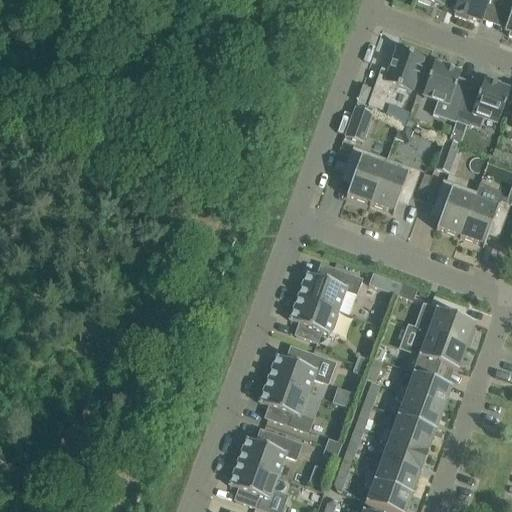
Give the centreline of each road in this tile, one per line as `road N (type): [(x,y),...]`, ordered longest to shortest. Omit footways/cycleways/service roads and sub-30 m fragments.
road 1 (track): [(129,511),(303,0)]
road 2 (residential): [(188,511),(295,219)]
road 3 (residential): [(295,219),(508,300)]
road 4 (residential): [(508,300),(430,511)]
road 5 (residential): [(295,219),(372,11)]
road 6 (residential): [(372,11),(511,63)]
